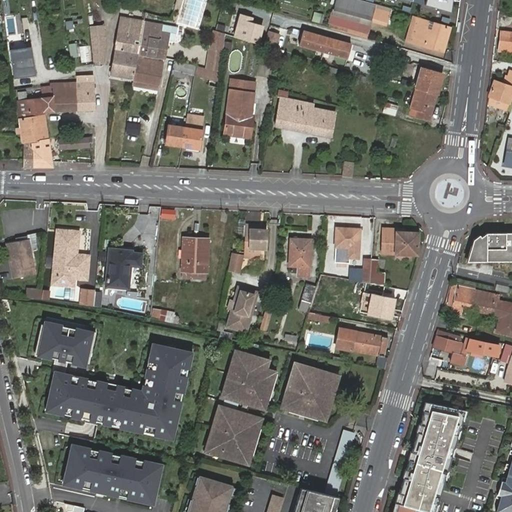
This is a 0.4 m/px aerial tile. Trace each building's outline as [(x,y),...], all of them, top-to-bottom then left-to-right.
[(376,4),(360,0),(336,0),(334,9),(371,19),(372,18),(376,4)] [(452,13),(453,0),(426,0),(425,6),(452,13)] [(392,9),(376,4),(372,18),(388,23),(392,9)] [(366,37),(371,19),(334,9),(329,27),(366,37)] [(7,33),(20,33),(19,16),(6,17),(7,33)] [(160,85),(173,23),(151,17),(150,23),(145,23),(135,80),(160,85)] [(258,44),(262,28),(248,25),(250,20),(242,17),(238,31),(245,33),(243,39),(258,44)] [(135,80),(145,23),(123,19),(112,76),(135,80)] [(65,21),(66,29),(74,28),(72,20),(65,21)] [(421,20),(414,43),(443,52),(450,28),(421,20)] [(91,28),(95,65),(106,64),(106,37),(105,27),(91,28)] [(221,73),(226,35),(213,31),(208,48),(205,69),(212,70),(221,73)] [(305,31),(301,45),(325,52),(349,58),(353,44),(329,38),(305,31)] [(511,36),(501,36),(499,51),(511,52),(511,36)] [(75,43),(68,44),(71,57),(78,56),(75,43)] [(81,62),(90,61),(88,45),(79,45),(81,62)] [(36,75),(32,47),(11,50),(15,78),(36,75)] [(182,72),(196,76),(198,67),(184,63),(182,72)] [(212,70),(205,69),(198,67),(196,76),(210,79),(212,70)] [(424,68),(418,88),(438,94),(444,74),(424,68)] [(510,103),(511,97),(511,71),(506,85),(496,81),(491,96),(510,103)] [(256,78),(233,75),(226,131),(254,134),(255,112),(245,111),(246,100),(254,101),(256,78)] [(76,83),(73,84),(78,110),(95,109),(94,76),(76,77),(76,83)] [(78,110),(73,84),(51,84),(51,86),(54,111),(78,110)] [(54,111),(51,86),(42,87),(44,98),(18,101),(20,120),(31,118),(31,116),(46,114),(46,111),(54,111)] [(438,94),(418,88),(410,115),(431,121),(438,94)] [(310,108),(311,103),(287,98),(288,92),(279,90),(278,98),(281,98),(276,127),(331,137),(336,113),(314,109),(310,108)] [(245,111),(255,112),(256,101),(254,101),(246,100),(245,111)] [(398,105),(386,102),(383,112),(395,115),(398,105)] [(50,139),(46,114),(31,116),(31,118),(20,120),(21,128),(22,133),(24,142),(50,139)] [(127,134),(141,134),(141,123),(127,123),(127,134)] [(170,125),(167,143),(200,148),(202,131),(170,125)] [(59,139),(60,149),(87,148),(86,142),(90,142),(89,138),(59,139)] [(53,160),(50,139),(24,142),(23,167),(54,166),(53,160)] [(346,164),(345,176),(353,177),(354,165),(346,164)] [(268,231),(268,225),(248,225),(247,250),(252,250),(252,231),(268,231)] [(335,227),(335,245),(347,246),(347,256),(357,256),(359,229),(335,227)] [(395,252),(414,253),(416,253),(417,232),(403,231),(403,228),(383,227),(381,251),(395,252)] [(74,251),(77,251),(78,232),(57,230),(53,284),(70,286),(71,278),(87,279),(89,256),(77,256),(74,255),(74,251)] [(267,250),(268,231),(252,231),(252,250),(247,250),(247,258),(261,258),(261,250),(267,250)] [(474,239),(466,261),(511,260),(511,231),(488,232),(482,237),(480,234),(474,239)] [(28,239),(29,246),(38,244),(36,233),(28,235),(28,239)] [(182,273),(182,278),(205,279),(208,237),(183,235),(181,273),(182,273)] [(290,237),(289,264),(291,264),(290,271),(297,272),(297,264),(309,265),(310,238),(290,237)] [(6,243),(13,279),(32,275),(30,268),(33,267),(29,246),(28,239),(6,243)] [(109,245),(106,283),(127,285),(129,261),(141,262),(142,250),(131,249),(132,248),(109,245)] [(414,260),(414,253),(395,252),(395,259),(414,260)] [(232,254),(229,269),(238,271),(241,255),(232,254)] [(362,269),(370,270),(371,257),(363,257),(363,267),(362,269)] [(369,282),(383,285),(384,271),(376,270),(378,258),(371,257),(370,270),(369,282)] [(376,270),(384,271),(385,258),(378,258),(376,270)] [(369,282),(370,270),(362,269),(363,267),(350,267),(349,278),(369,282)] [(336,276),(319,273),(316,285),(330,288),(331,282),(335,283),(336,276)] [(313,295),(316,285),(305,283),(301,298),(299,309),(308,312),(311,301),(313,295)] [(316,285),(313,295),(324,297),(328,298),(330,288),(316,285)] [(460,306),(471,308),(475,289),(452,285),(447,304),(452,305),(451,310),(459,312),(460,306)] [(81,303),(94,304),(95,289),(82,288),(81,303)] [(246,332),(257,293),(242,289),(236,312),(230,310),(225,326),(246,332)] [(475,289),(471,308),(494,313),(500,314),(500,317),(497,331),(511,334),(511,303),(497,300),(498,295),(475,289)] [(27,297),(42,298),(42,291),(28,290),(27,297)] [(371,293),(367,313),(390,318),(394,298),(371,293)] [(320,314),(324,297),(313,295),(311,301),(308,312),(320,314)] [(266,329),(272,307),(267,305),(260,327),(266,329)] [(320,314),(308,312),(307,318),(322,321),(322,317),(327,319),(328,316),(320,314)] [(84,361),(91,331),(86,330),(45,321),(44,323),(37,353),(42,354),(54,357),(66,360),(83,363),(84,361)] [(37,353),(44,323),(40,322),(33,354),(41,355),(42,354),(37,353)] [(340,327),(340,328),(348,332),(347,337),(353,338),(354,330),(340,327)] [(348,332),(340,328),(337,344),(336,347),(345,349),(383,356),(385,342),(382,341),(383,336),(354,330),(353,338),(347,337),(348,332)] [(88,362),(95,330),(87,329),(86,330),(91,331),(84,361),(88,362)] [(437,331),(433,346),(440,348),(446,350),(452,352),(449,363),(460,366),(465,345),(457,343),(459,337),(437,331)] [(499,356),(499,354),(501,346),(477,340),(475,350),(499,356)] [(174,428),(182,392),(179,391),(181,383),(184,384),(189,362),(184,361),(186,351),(183,350),(152,343),(150,353),(152,353),(148,374),(145,374),(141,391),(125,387),(105,382),(105,385),(95,383),(95,380),(63,373),(57,371),(54,381),(52,381),(48,399),(50,399),(48,409),(56,411),(72,415),(73,412),(82,414),(82,417),(92,419),(101,421),(101,418),(118,422),(118,425),(142,431),(142,428),(153,430),(152,433),(160,435),(167,436),(169,427),(174,428)] [(511,345),(503,343),(499,354),(499,356),(498,359),(505,362),(511,345)] [(190,363),(193,351),(183,349),(183,350),(186,351),(184,361),(189,362),(190,363)] [(272,371),(274,361),(237,350),(234,360),(230,373),(226,386),(223,396),(261,407),(264,397),(268,384),(272,371)] [(148,374),(152,353),(150,353),(148,352),(143,373),(145,374),(148,374)] [(63,373),(66,360),(54,357),(51,370),(53,370),(57,371),(63,373)] [(230,373),(234,360),(229,359),(225,372),(230,373)] [(334,375),(297,364),(294,374),(291,373),(288,382),(285,391),(289,392),(286,403),(290,404),(319,412),(323,414),(326,404),(329,405),(332,395),(335,386),(331,385),(334,375)] [(511,371),(505,369),(502,381),(508,382),(511,371)] [(276,372),(272,371),(268,384),(272,385),(276,372)] [(226,386),(230,373),(225,372),(222,385),(226,386)] [(126,386),(96,379),(95,380),(95,383),(105,385),(105,382),(125,387),(126,386)] [(268,384),(264,397),(268,399),(272,385),(268,384)] [(48,409),(50,399),(48,399),(46,398),(44,410),(56,412),(56,411),(48,409)] [(447,471),(452,454),(449,453),(451,446),(454,447),(457,437),(454,436),(456,429),(459,430),(462,419),(459,418),(462,409),(429,402),(427,409),(424,408),(420,423),(423,424),(421,431),(417,430),(412,450),(415,451),(413,458),(409,457),(406,468),(410,469),(408,476),(404,475),(402,483),(397,501),(436,511),(440,496),(445,478),(442,477),(444,469),(447,471)] [(258,416),(220,405),(218,415),(214,428),(207,451),(245,462),(248,452),(251,439),(255,426),(258,416)] [(214,428),(218,415),(213,414),(209,427),(214,428)] [(256,441),(260,427),(255,426),(251,439),(256,441)] [(173,439),(175,428),(174,428),(169,427),(167,436),(160,435),(160,436),(173,439)] [(210,441),(214,428),(209,427),(205,440),(210,441)] [(345,434),(328,494),(334,496),(336,496),(353,436),(345,434)] [(252,454),(256,441),(251,439),(248,452),(252,454)] [(152,500),(157,475),(154,474),(157,463),(131,458),(131,460),(121,458),(122,455),(74,445),(71,455),(69,454),(65,472),(67,472),(65,482),(96,489),(95,493),(105,495),(106,492),(117,494),(117,492),(125,494),(125,496),(141,500),(141,498),(152,500)] [(500,511),(511,511),(511,463),(497,511),(500,511)] [(225,511),(233,486),(198,476),(187,511),(225,511)] [(333,511),(338,497),(336,496),(334,496),(301,488),(293,511),(333,511)] [(268,511),(277,511),(282,497),(274,494),(268,511)] [(73,504),(64,502),(65,510),(72,509),(73,504)] [(428,511),(429,510),(398,502),(395,511),(428,511)]
